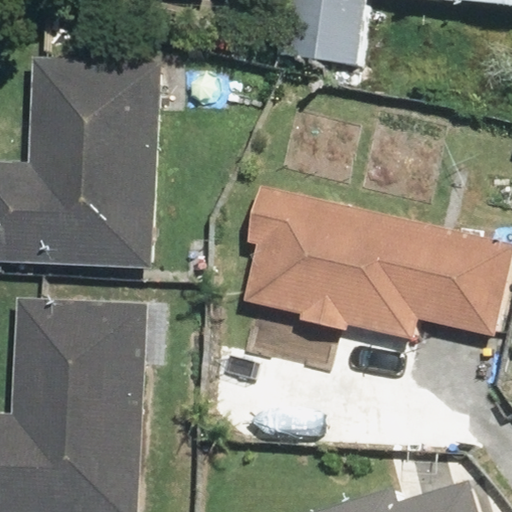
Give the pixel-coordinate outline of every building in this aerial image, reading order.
[(363,0),(288,0),(287,60),(362,62),(363,0)] [(511,0),(406,0),(511,13),(511,0)] [(0,264),(157,270),(163,64),(35,60),(31,164),(0,162),(0,264)] [(511,284),(511,242),(267,190),(255,247),(260,248),(247,306),(302,317),(300,327),(350,338),(352,328),(419,342),(422,325),(500,342),(511,284)] [(0,511),(141,511),(151,306),(18,300),(13,420),(0,419),(0,511)] [(395,491),(326,511),(484,511),(476,482),(399,505),(395,491)]
